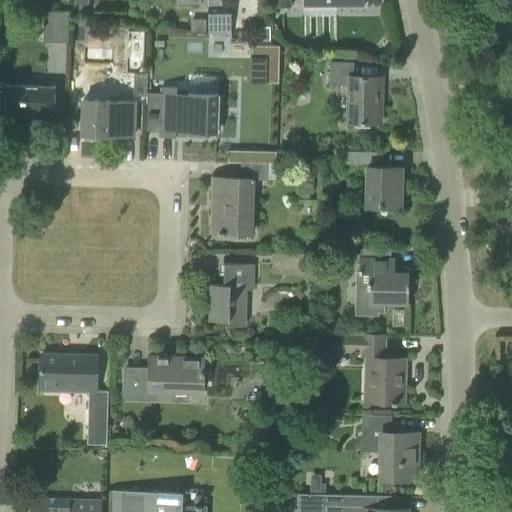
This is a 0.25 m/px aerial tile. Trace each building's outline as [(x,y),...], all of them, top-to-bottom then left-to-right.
[(72,0),(72,13),(87,13),(86,0),(72,0)] [(220,13),(220,0),(207,0),(208,32),(231,36),(231,13),(220,13)] [(42,41),(67,42),(67,12),(43,11),(42,41)] [(191,19),(191,30),(205,30),(205,19),(191,19)] [(511,25),(509,26),(508,22),(496,22),(497,52),(511,51),(511,25)] [(268,26),(259,26),(259,39),(268,39),(268,26)] [(250,45),(249,55),(263,55),(262,83),(278,84),(279,45),(250,45)] [(347,122),(360,123),(380,123),(380,101),(376,101),(377,77),(352,76),(353,61),(329,61),(329,85),(348,86),(347,122)] [(94,63),(94,84),(111,83),(111,63),(94,63)] [(133,95),(145,96),(146,74),(133,73),(133,95)] [(3,120),(6,121),(6,117),(38,118),(37,125),(54,125),(55,87),(5,85),(4,104),(3,104),(1,104),(0,104),(0,119),(2,120),(3,120)] [(159,136),(174,137),(175,132),(215,133),(217,94),(177,93),(177,87),(161,87),(159,136)] [(81,135),(133,136),(134,101),(82,99),(81,135)] [(366,167),(365,207),(400,207),(401,167),(381,167),(381,152),(341,150),(341,167),(366,167)] [(211,232),(231,232),(251,233),(252,178),(267,179),(267,163),(240,163),(240,178),(212,177),(211,232)] [(358,286),(357,312),(384,312),(384,303),(387,303),(407,303),(408,273),(393,273),(394,260),(394,258),(389,258),(390,247),(359,246),(359,257),(358,274),(368,274),(367,286),(358,286)] [(271,274),(309,275),(310,253),(271,252),(271,274)] [(209,320),(224,320),(224,325),(246,325),(247,290),(253,290),(254,263),(223,263),(223,284),(209,283),(209,320)] [(370,351),(369,401),(404,402),(405,358),(383,357),(384,335),(363,334),(363,336),(320,335),(319,350),(370,351)] [(40,386),(60,386),(96,387),(97,355),(41,354),(40,386)] [(124,388),(123,398),(156,399),(170,400),(171,391),(202,392),(202,378),(203,358),(149,357),(149,369),(125,368),(124,388)] [(89,444),(106,444),(108,392),(98,392),(98,387),(96,387),(90,387),(89,444)] [(380,479),(403,479),(412,480),(413,433),(391,432),(391,415),(361,414),(360,452),(380,453),(380,479)] [(200,511),(201,503),(179,503),(179,494),(121,492),(120,511),(200,511)] [(297,494),(296,511),(403,511),(403,508),(377,508),(377,495),(357,495),(297,494)] [(32,511),(99,511),(99,500),(74,500),(73,506),(53,506),(33,505),(32,511)]
